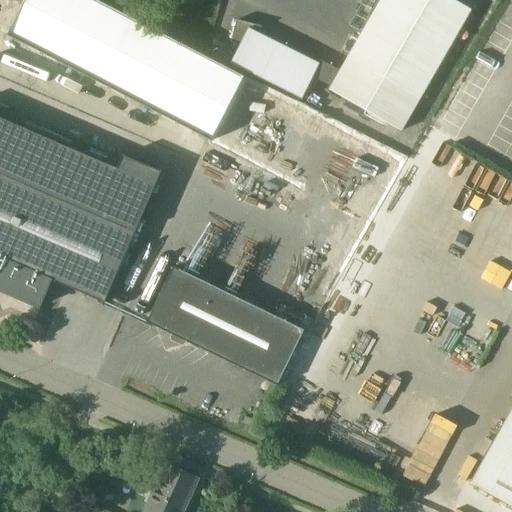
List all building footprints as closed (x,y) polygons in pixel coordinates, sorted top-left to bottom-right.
[(244,78),(93,0),(25,0),(8,36),(211,141),(244,78)] [(381,0),(375,10),(446,51),(470,10),(452,0),(381,0)] [(352,51),(423,92),(446,51),(375,10),(352,51)] [(232,40),(241,42),(230,64),(302,100),(319,65),(258,34),(261,28),(262,28),(262,27),(237,20),(232,40)] [(352,51),(348,57),(328,91),(400,132),(423,92),(352,51)] [(405,161),(244,78),(211,141),(301,187),(242,301),(303,331),(306,333),(306,332),(405,161)] [(12,264),(104,304),(135,232),(0,173),(0,290),(0,291),(12,264)] [(172,267),(146,323),(276,386),(303,331),(242,301),(172,267)] [(474,298),(460,336),(485,346),(499,307),(474,298)] [(401,402),(414,408),(408,423),(420,428),(430,406),(405,394),(401,402)] [(427,430),(438,434),(446,411),(435,407),(427,430)] [(511,408),(470,484),(511,507),(511,408)] [(167,466),(145,511),(180,511),(196,479),(167,466)]
